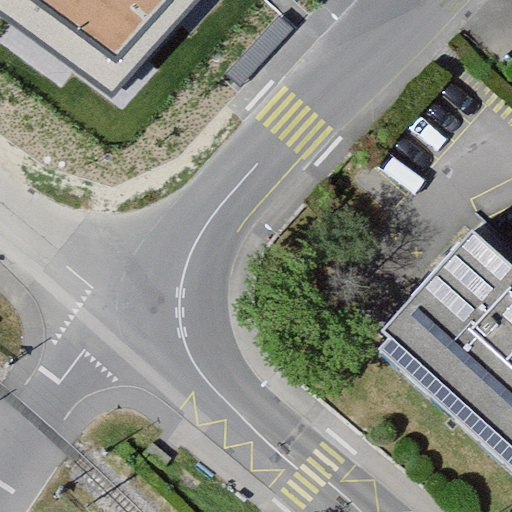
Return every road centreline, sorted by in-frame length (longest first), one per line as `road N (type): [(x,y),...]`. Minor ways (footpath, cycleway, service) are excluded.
road 1 (residential): [(175,317),(199,236),(221,205),(444,0)]
road 2 (residential): [(175,317),(196,365),(229,405),(355,511)]
road 3 (residential): [(175,317),(122,331),(0,484)]
road 4 (residential): [(0,215),(100,295),(175,317)]
